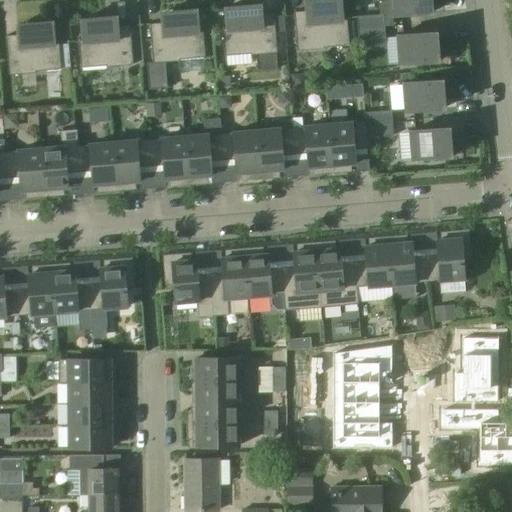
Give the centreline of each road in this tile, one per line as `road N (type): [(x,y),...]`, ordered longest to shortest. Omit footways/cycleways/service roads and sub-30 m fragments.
road 1 (residential): [(511,192),(0,235)]
road 2 (residential): [(511,179),(483,0)]
road 3 (residential): [(154,358),(156,511)]
